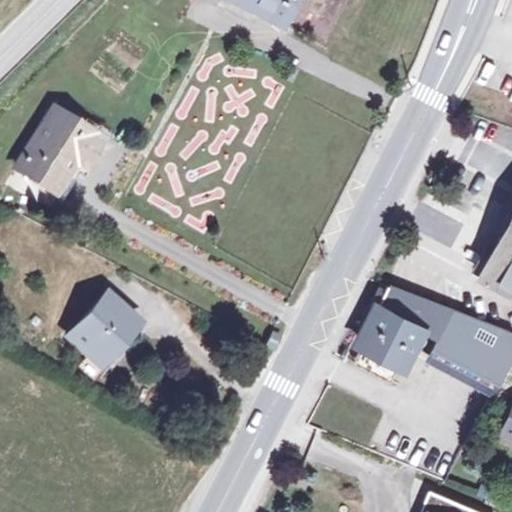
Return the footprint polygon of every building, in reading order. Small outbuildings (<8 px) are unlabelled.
[(235,0),(282,25),(295,0),(235,0)] [(96,146),(50,117),(15,173),(52,197),(71,167),(80,172),(96,146)] [(0,194),(14,173),(0,164),(0,194)] [(511,223),(482,278),(511,293),(511,223)] [(429,362),(496,388),(511,355),(511,333),(386,286),(358,344),(354,354),(384,366),(388,357),(406,364),(413,348),(432,355),(429,362)] [(131,324),(97,296),(60,342),(93,369),(131,324)] [(511,410),(503,432),(511,435),(511,410)] [(430,511),(437,495),(429,492),(420,511),(430,511)] [(430,511),(477,511),(437,495),(430,511)]
